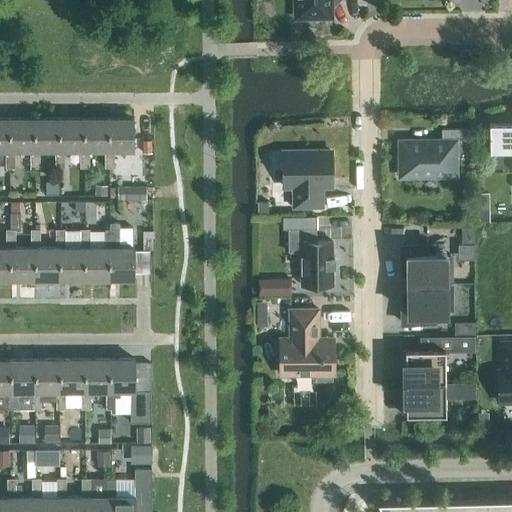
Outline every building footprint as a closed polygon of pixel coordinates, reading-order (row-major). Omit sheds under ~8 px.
[(296,0),(297,16),(331,16),(330,2),(332,0),(296,0)] [(485,114),(486,122),(511,120),(511,114),(511,113),(485,114)] [(9,150),(9,117),(0,117),(0,149),(6,150),(9,150)] [(34,149),(34,117),(9,117),(9,150),(6,150),(6,167),(15,167),(15,150),(31,149),(34,149)] [(59,149),(59,117),(34,117),(34,149),(31,149),(31,167),(40,167),(40,149),(55,149),(59,149)] [(84,149),(84,117),(59,117),(59,149),(55,149),(55,167),(64,167),(64,149),(80,149),(84,149)] [(109,149),(109,117),(84,117),(84,149),(80,149),(80,167),(89,167),(89,149),(105,149),(109,149)] [(134,117),(109,117),(109,149),(105,149),(105,167),(114,167),(114,149),(134,149),(134,117)] [(511,123),(490,124),(490,146),(490,151),(511,150),(511,123)] [(455,174),(455,141),(472,141),(472,128),(442,128),(442,141),(401,141),(401,156),(398,156),(398,172),(401,172),(401,175),(403,175),(403,178),(419,178),(419,175),(455,174)] [(152,138),(143,138),(143,151),(152,151),(152,138)] [(293,185),(294,206),(322,206),(322,185),(332,185),(332,151),(283,151),(283,185),(293,185)] [(58,194),(59,182),(46,182),(46,194),(58,194)] [(107,185),(95,185),(95,195),(107,195),(107,185)] [(146,199),(146,185),(117,185),(117,186),(110,186),(110,196),(118,196),(118,199),(146,199)] [(257,211),(267,211),(267,199),(257,199),(257,211)] [(86,202),(77,202),(77,211),(86,211),(86,202)] [(489,222),(489,209),(476,209),(476,222),(489,222)] [(10,212),(10,229),(15,229),(15,230),(20,230),(20,212),(10,212)] [(317,227),(317,216),(283,216),(283,228),(288,228),(288,252),(300,252),(301,284),(333,284),(333,267),(335,267),(335,257),(333,257),(333,241),(317,241),(317,227)] [(134,246),(120,246),(119,222),(109,222),(109,229),(105,229),(105,246),(108,246),(109,279),(134,278),(134,246)] [(474,243),(474,223),(461,223),(462,243),(474,243)] [(34,247),(31,247),(15,247),(15,230),(15,229),(10,229),(6,229),(6,247),(10,247),(10,279),(35,279),(34,247)] [(59,247),(56,247),(40,247),(40,229),(31,229),(31,247),(34,247),(35,279),(59,279),(59,247)] [(84,246),(80,246),(65,246),(65,229),(56,229),(56,247),(59,247),(59,279),(84,279),(84,246)] [(108,246),(105,246),(90,246),(89,229),(80,229),(80,246),(84,246),(84,279),(109,279),(108,246)] [(152,249),(152,237),(143,237),(143,249),(152,249)] [(433,244),(402,245),(402,268),(407,268),(407,283),(448,283),(448,281),(452,281),(452,256),(447,256),(447,253),(433,253),(433,244)] [(10,247),(6,247),(0,246),(0,278),(10,279),(10,247)] [(259,277),(258,294),(290,294),(290,277),(259,277)] [(448,285),(448,283),(407,283),(407,298),(402,299),(403,322),(434,322),(434,312),(448,312),(448,309),(452,309),(452,285),(448,285)] [(267,302),(257,302),(257,326),(267,326),(267,302)] [(319,339),(319,308),(290,308),(290,339),(280,339),(280,373),(317,372),(317,380),(333,380),(332,372),(334,372),(334,339),(319,339)] [(475,321),(455,322),(455,334),(475,333),(475,321)] [(446,381),(446,351),(475,351),(475,335),(421,336),(421,349),(403,349),(403,351),(405,351),(406,381),(403,381),(403,382),(446,381)] [(511,401),(511,341),(503,342),(503,370),(498,370),(499,402),(511,401)] [(10,391),(10,359),(0,358),(0,390),(7,391),(10,391)] [(35,391),(35,358),(10,359),(10,391),(7,391),(7,408),(16,408),(16,391),(32,391),(35,391)] [(60,391),(60,358),(35,358),(35,391),(32,391),(32,408),(41,408),(41,400),(56,400),(56,391),(60,391)] [(84,390),(84,358),(60,358),(60,391),(56,391),(56,400),(56,408),(65,408),(65,391),(81,390),(84,390)] [(109,390),(109,358),(84,358),(84,390),(81,390),(81,408),(90,408),(90,390),(106,390),(109,390)] [(151,362),(135,362),(135,358),(109,358),(109,390),(106,390),(106,408),(115,408),(115,396),(120,396),(120,390),(130,390),(130,422),(151,422),(151,362)] [(446,412),(446,381),(403,382),(403,383),(406,383),(406,413),(404,413),(404,414),(448,414),(448,412),(446,412)] [(476,381),(454,381),(454,395),(476,394),(476,381)] [(44,424),(44,440),(58,440),(58,424),(44,424)] [(19,427),(19,442),(23,442),(33,442),(33,426),(19,427)] [(70,427),(70,439),(82,439),(82,427),(70,427)] [(110,427),(98,427),(98,442),(110,442),(110,427)] [(149,427),(136,427),(136,441),(149,441),(149,427)] [(130,446),(130,462),(151,462),(151,446),(130,446)] [(11,449),(0,448),(0,462),(11,462),(11,449)] [(32,449),(22,449),(22,477),(33,477),(33,449),(32,449)] [(110,449),(103,449),(97,449),(97,465),(110,465),(110,463),(110,449)] [(110,463),(121,463),(121,449),(119,449),(110,449),(110,463)] [(35,511),(36,496),(32,496),(21,496),(21,484),(16,484),(16,478),(7,478),(7,496),(11,496),(10,511),(35,511)] [(60,511),(60,496),(57,496),(41,496),(41,478),(32,478),(32,496),(36,496),(35,511),(60,511)] [(85,511),(85,496),(82,496),(66,496),(66,478),(57,478),(57,496),(60,496),(60,511),(85,511)] [(106,496),(106,478),(82,478),(82,496),(85,496),(85,511),(110,511),(110,495),(106,496)] [(135,511),(135,495),(134,495),(116,495),(115,478),(106,478),(106,496),(110,495),(110,511),(135,511)] [(42,494),(56,494),(55,479),(41,480),(42,494)] [(10,511),(11,496),(7,496),(0,495),(0,511),(10,511)] [(511,511),(511,498),(379,502),(384,511),(511,511)]
